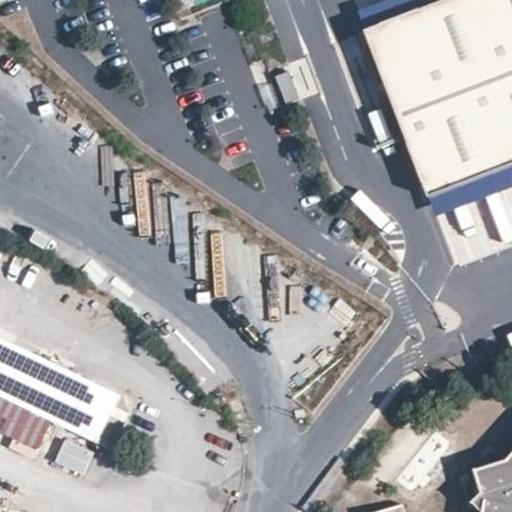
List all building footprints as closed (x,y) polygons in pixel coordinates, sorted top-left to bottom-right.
[(447,0),(394,0),(362,12),(368,30),(447,0)] [(511,0),(447,0),(368,30),(432,197),(511,166),(511,0)] [(303,100),(292,72),(278,77),(289,105),(303,100)] [(511,166),(432,197),(439,215),(511,187),(511,166)] [(0,336),(0,395),(100,443),(114,450),(126,422),(112,416),(116,409),(121,396),(0,336)] [(52,423),(0,397),(0,430),(39,449),(52,423)] [(130,415),(116,409),(112,416),(126,422),(130,415)] [(511,511),(511,458),(511,459),(480,470),(489,502),(486,511),(511,511)] [(405,511),(402,502),(374,511),(405,511)]
